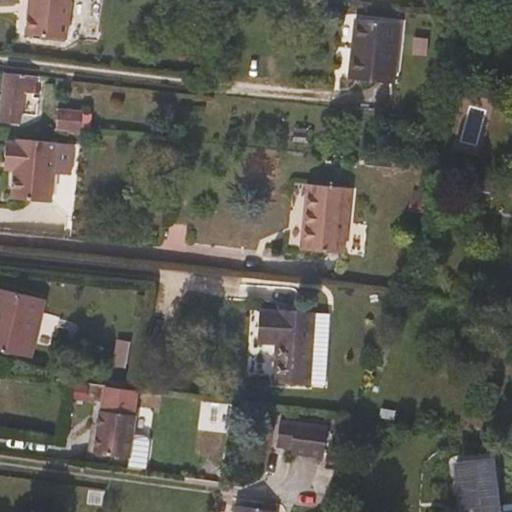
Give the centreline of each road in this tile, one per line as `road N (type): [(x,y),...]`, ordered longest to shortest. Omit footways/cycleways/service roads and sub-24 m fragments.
road 1 (unknown): [(0,60),(312,100),(330,94)]
road 2 (unknown): [(0,246),(281,266),(295,256)]
